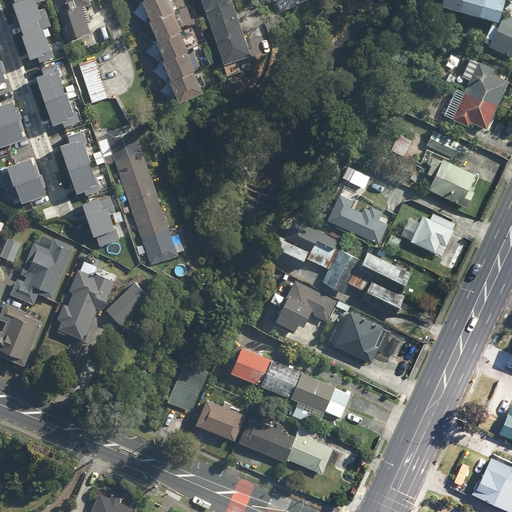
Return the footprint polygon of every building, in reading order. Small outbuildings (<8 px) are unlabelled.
[(34,0),(14,0),(16,4),(13,5),(31,59),(38,57),(40,62),(54,57),(44,29),(51,27),(45,9),(38,11),(34,0)] [(52,0),(66,40),(89,33),(81,8),(92,5),(90,0),(52,0)] [(131,0),(136,3),(138,1),(138,3),(137,3),(138,5),(131,13),(143,23),(144,21),(145,22),(144,22),(144,24),(137,33),(149,44),(151,42),(152,44),(151,44),(143,52),(156,62),(157,60),(159,63),(158,63),(150,72),(163,82),(164,80),(166,84),(165,84),(158,92),(169,102),(171,100),(173,105),(196,94),(188,73),(189,72),(182,53),(175,33),(176,33),(168,14),(169,13),(164,0),(131,0)] [(199,0),(222,66),(249,56),(229,0),(199,0)] [(499,1),(494,0),(435,0),(434,7),(492,24),(499,1)] [(511,0),(507,0),(509,4),(503,8),(502,16),(500,15),(485,48),(511,59),(511,0)] [(93,59),(77,64),(90,104),(106,99),(93,59)] [(495,70),(478,63),(453,120),(469,127),(471,123),(487,130),(509,82),(493,74),(495,70)] [(72,113),(56,65),(42,69),(45,76),(37,78),(53,126),(63,123),(65,128),(79,123),(75,111),(72,113)] [(115,74),(103,77),(106,90),(118,86),(115,74)] [(7,94),(0,96),(0,137),(20,130),(7,94)] [(130,124),(103,133),(149,266),(176,257),(130,124)] [(467,147),(432,132),(427,139),(425,147),(461,163),(467,147)] [(70,144),(61,147),(77,194),(84,192),(85,195),(100,190),(81,133),(67,137),(70,144)] [(412,142),(397,135),(389,152),(404,159),(412,142)] [(27,150),(3,158),(17,196),(41,188),(27,150)] [(431,178),(425,191),(463,209),(471,193),(464,190),(472,175),(440,160),(438,164),(427,159),(424,165),(428,167),(424,175),(431,178)] [(347,184),(355,169),(346,165),(338,180),(347,184)] [(340,195),(328,221),(379,244),(387,225),(379,221),(382,213),(372,208),(370,211),(364,208),(362,213),(351,208),(354,201),(340,195)] [(110,196),(83,205),(93,237),(97,236),(100,245),(120,239),(111,214),(115,213),(110,196)] [(428,221),(420,217),(417,222),(408,218),(402,229),(412,233),(408,242),(433,254),(437,244),(444,248),(455,224),(432,213),(428,221)] [(279,241),(273,239),(265,258),(297,271),(306,251),(307,252),(312,241),(332,250),(336,241),(288,221),(279,241)] [(24,239),(12,234),(3,255),(15,260),(24,239)] [(56,297),(78,244),(58,235),(53,247),(38,240),(24,272),(30,274),(28,280),(20,277),(13,293),(37,303),(41,291),(56,297)] [(395,250),(400,240),(390,235),(385,245),(395,250)] [(408,274),(365,253),(359,260),(335,249),(324,274),(319,283),(328,290),(343,294),(348,285),(362,292),(361,294),(359,302),(392,318),(395,311),(402,297),(398,294),(408,274)] [(136,282),(133,284),(108,308),(119,278),(98,270),(97,274),(81,268),(73,289),(76,290),(71,304),(67,302),(61,317),(65,319),(62,327),(87,337),(88,335),(90,336),(102,306),(107,308),(104,311),(110,320),(118,326),(148,296),(136,282)] [(335,301),(291,281),(271,324),(290,333),(293,327),(298,329),(305,313),(325,323),(335,301)] [(6,330),(0,327),(0,351),(28,363),(30,360),(46,320),(43,319),(45,314),(25,306),(25,308),(9,301),(6,306),(2,317),(10,321),(6,330)] [(381,328),(347,313),(331,347),(369,364),(376,349),(372,347),(381,328)] [(349,395),(236,349),(226,374),(322,414),(323,412),(339,419),(349,395)] [(204,373),(179,364),(164,403),(190,412),(204,373)] [(241,417),(201,401),(191,427),(231,443),(241,417)] [(511,404),(506,407),(495,433),(511,440),(511,404)] [(292,438),(245,419),(234,444),(284,464),(285,460),(321,474),(331,449),(294,434),(292,438)] [(509,467),(487,458),(474,483),(468,495),(488,505),(506,511),(510,511),(511,511),(511,473),(507,472),(509,467)] [(113,496),(103,491),(92,511),(134,511),(137,507),(123,501),(125,497),(115,492),(113,496)]
